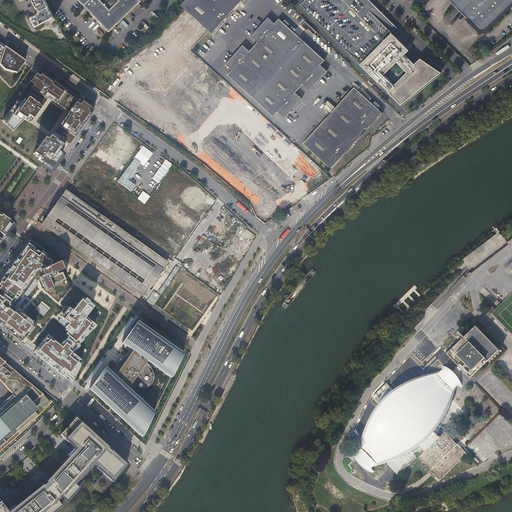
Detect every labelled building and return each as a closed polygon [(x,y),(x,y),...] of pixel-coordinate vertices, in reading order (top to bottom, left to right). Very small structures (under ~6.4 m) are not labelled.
[(32,0),(37,9),(37,8),(39,11),(38,14),(31,17),(36,26),(54,17),(48,7),(49,7),(45,0),(32,0)] [(78,0),(109,32),(140,2),(138,0),(78,0)] [(183,0),(180,4),(212,34),(243,0),(183,0)] [(359,63),(392,33),(394,31),(397,28),(369,0),(304,0),(300,4),(359,63)] [(511,0),(449,0),(480,31),(486,31),(511,4),(511,0)] [(241,45),(224,63),(231,69),(227,74),(272,116),(276,111),(283,118),(300,99),(293,93),(302,83),(309,89),(326,71),(319,65),(323,61),(278,18),(274,23),(267,17),(250,35),(257,42),(248,51),(241,45)] [(48,21),(59,41),(64,38),(54,18),(48,21)] [(304,19),(300,23),(305,29),(306,27),(312,33),(315,30),(304,19)] [(392,33),(359,63),(377,81),(378,80),(388,90),(387,91),(401,105),(401,104),(440,72),(440,73),(441,72),(420,58),(414,64),(404,54),(408,50),(392,33)] [(25,61),(0,43),(0,67),(4,71),(17,73),(25,61)] [(67,91),(38,71),(2,121),(13,131),(25,119),(28,121),(39,106),(41,108),(49,98),(69,112),(54,134),(53,133),(36,156),(41,160),(40,161),(52,169),(63,154),(59,151),(66,142),(70,145),(94,110),(78,99),(76,102),(65,95),(67,91)] [(382,114),(354,89),(303,144),(331,170),(382,114)] [(107,147),(111,141),(109,139),(116,130),(109,125),(94,145),(101,150),(105,145),(107,147)] [(141,145),(116,183),(130,193),(136,184),(130,180),(140,164),(144,167),(153,153),(141,145)] [(94,157),(120,174),(124,168),(99,150),(94,157)] [(306,183),(319,169),(298,150),(285,164),(306,183)] [(158,183),(170,168),(163,163),(151,178),(158,183)] [(164,189),(170,194),(176,186),(170,181),(164,189)] [(66,191),(42,224),(144,296),(168,262),(66,191)] [(271,202),(267,206),(273,213),(278,208),(271,202)] [(0,212),(0,232),(4,236),(14,223),(0,212)] [(238,241),(249,247),(255,236),(245,230),(238,241)] [(497,232),(490,238),(495,244),(502,238),(497,232)] [(0,287),(0,325),(22,343),(23,342),(29,335),(29,336),(36,328),(32,325),(33,324),(16,310),(38,279),(40,280),(45,289),(51,286),(52,289),(61,285),(57,276),(60,274),(57,266),(52,268),(50,267),(51,266),(52,265),(52,264),(49,262),(48,263),(45,261),(46,260),(41,256),(44,252),(32,243),(0,287)] [(199,265),(205,269),(209,264),(203,259),(199,265)] [(100,300),(97,290),(88,293),(91,303),(100,300)] [(41,345),(35,352),(45,360),(44,361),(71,383),(73,381),(80,366),(77,363),(79,360),(71,354),(78,346),(76,344),(89,329),(90,330),(93,326),(85,319),(90,312),(85,308),(86,307),(80,303),(72,314),(68,311),(66,314),(61,320),(68,326),(65,329),(69,332),(66,336),(68,338),(64,343),(65,345),(62,349),(50,339),(48,341),(46,339),(43,342),(45,343),(42,346),(41,345)] [(183,353),(138,321),(122,343),(139,355),(136,359),(132,358),(128,357),(124,358),(121,359),(119,362),(118,365),(119,369),(120,373),(123,377),(120,381),(105,367),(89,389),(142,438),(154,412),(128,388),(132,384),(135,385),(139,386),(144,386),(147,385),(149,383),(151,380),(151,376),(150,372),(148,368),(145,365),(148,361),(172,378),(183,353)] [(448,374),(451,377),(461,367),(470,377),(487,360),(489,363),(503,349),(475,321),(467,329),(460,326),(458,330),(454,334),(459,340),(447,353),(458,364),(448,374)] [(53,402),(30,384),(11,367),(8,365),(5,363),(0,367),(0,380),(1,382),(15,397),(15,398),(7,405),(6,404),(0,409),(0,452),(12,442),(20,435),(27,428),(24,425),(32,418),(35,421),(37,419),(38,418),(53,402)] [(453,379),(451,377),(448,374),(445,371),(448,369),(424,375),(420,376),(414,378),(410,379),(405,381),(402,383),(397,386),(395,388),(392,390),(386,384),(373,398),(378,404),(375,408),(373,411),(370,415),(368,419),(366,424),(364,428),(362,432),(362,436),(355,460),(358,457),(366,465),(363,468),(392,460),(403,472),(419,457),(431,469),(441,479),(468,453),(459,444),(458,444),(445,432),(461,417),(449,405),(456,377),(453,379)] [(15,398),(15,397),(6,404),(7,405),(15,398)] [(35,487),(37,490),(40,492),(38,494),(37,493),(17,509),(18,510),(16,511),(15,511),(14,511),(13,511),(5,511),(6,511),(5,510),(6,509),(0,501),(0,511),(46,511),(53,507),(52,505),(58,501),(62,507),(67,503),(62,498),(66,492),(67,494),(75,485),(94,465),(96,467),(96,468),(104,474),(106,476),(120,461),(121,462),(122,460),(76,418),(60,436),(62,437),(73,447),(74,446),(75,447),(76,445),(78,447),(79,446),(82,449),(79,452),(77,454),(77,455),(76,455),(76,454),(75,455),(74,455),(74,456),(74,457),(75,457),(73,459),(71,458),(54,477),(55,478),(54,479),(51,477),(49,474),(46,476),(46,477),(44,479),(42,477),(38,481),(40,483),(38,485),(37,485),(35,487)] [(27,428),(20,435),(28,428),(38,418),(37,419),(35,421),(32,418),(24,425),(27,428)] [(77,454),(79,452),(82,449),(79,446),(78,447),(76,445),(75,447),(74,446),(73,447),(76,450),(51,477),(54,479),(55,478),(54,477),(71,458),(73,459),(75,457),(74,457),(74,456),(74,455),(75,455),(76,454),(76,455),(77,455),(77,454)] [(127,466),(122,460),(121,462),(120,461),(106,476),(104,474),(93,486),(103,495),(127,466)] [(66,492),(62,498),(67,503),(80,489),(75,485),(67,494),(66,492)] [(40,492),(37,490),(9,511),(8,511),(6,509),(5,510),(6,511),(5,511),(13,511),(14,511),(15,511),(16,511),(18,510),(17,509),(37,493),(38,494),(40,492)] [(53,507),(46,511),(56,511),(62,507),(58,501),(52,505),(53,507)]
